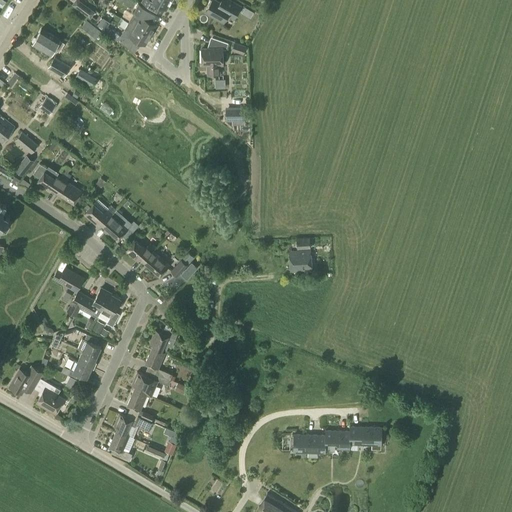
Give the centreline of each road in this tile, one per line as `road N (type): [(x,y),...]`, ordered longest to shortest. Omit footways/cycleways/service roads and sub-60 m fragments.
road 1 (residential): [(144,294),(80,231),(0,180)]
road 2 (residential): [(77,444),(144,294)]
road 3 (unclassified): [(193,511),(77,444)]
